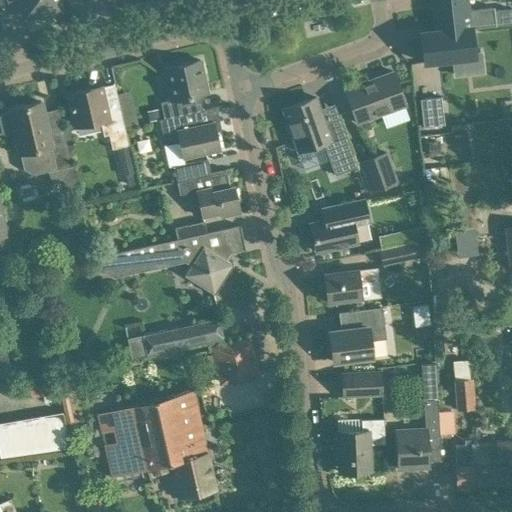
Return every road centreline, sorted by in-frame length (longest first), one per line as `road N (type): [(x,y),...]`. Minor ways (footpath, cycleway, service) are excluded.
road 1 (residential): [(314,511),(291,289),(272,249),(239,90)]
road 2 (residential): [(239,90),(367,47),(378,38),(377,0)]
road 3 (residential): [(98,51),(224,23)]
